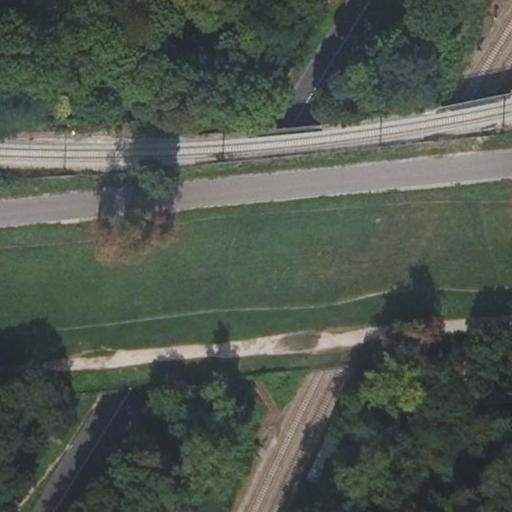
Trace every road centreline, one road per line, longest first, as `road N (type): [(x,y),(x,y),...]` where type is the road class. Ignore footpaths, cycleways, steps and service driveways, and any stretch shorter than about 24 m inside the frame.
road 1 (unclassified): [(511,162),(0,214)]
road 2 (track): [(511,321),(0,373)]
road 3 (secondary): [(124,399),(372,0)]
road 4 (secondary): [(124,399),(51,511)]
